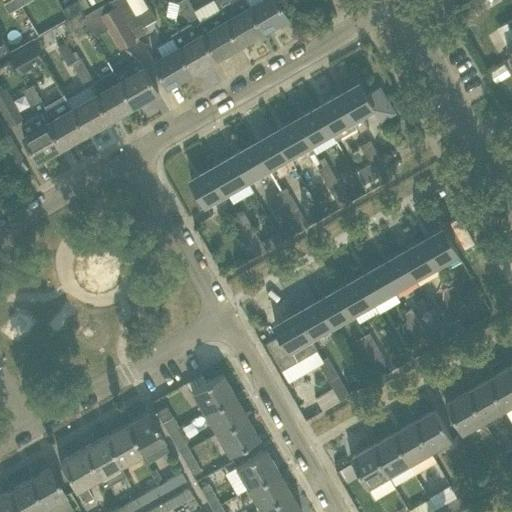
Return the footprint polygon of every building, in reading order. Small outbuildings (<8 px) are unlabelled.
[(9,12),(21,4),(18,0),(8,0),(4,3),(9,12)] [(119,46),(134,37),(112,0),(109,0),(83,16),(88,25),(106,24),(119,46)] [(112,0),(134,37),(146,30),(145,27),(156,21),(144,0),(112,0)] [(190,11),(194,8),(189,0),(179,0),(178,1),(186,13),(190,11)] [(264,31),(250,6),(246,0),(236,0),(221,10),(226,18),(241,45),(241,44),(241,43),(263,30),(264,31)] [(264,31),(265,31),(264,29),(287,16),(288,17),(289,17),(278,0),(261,0),(250,6),(264,31)] [(194,8),(190,11),(186,13),(191,23),(192,25),(197,22),(201,20),(194,8)] [(226,18),(221,10),(220,9),(201,20),(197,22),(217,58),(218,58),(217,57),(240,44),(240,45),(241,45),(226,18)] [(511,20),(497,28),(511,53),(511,20)] [(65,21),(58,25),(61,31),(68,27),(65,21)] [(174,38),(193,72),(193,70),(216,57),(217,58),(197,22),(192,25),(191,23),(171,34),(174,38)] [(25,27),(14,33),(22,46),(32,39),(25,27)] [(76,58),(63,36),(54,41),(68,64),(71,62),(71,61),(76,58)] [(174,38),(159,46),(164,54),(154,60),(169,86),(170,85),(169,84),(192,71),(193,72),(174,38)] [(35,40),(15,56),(25,69),(45,54),(35,40)] [(134,106),(135,105),(134,104),(157,91),(158,92),(159,91),(144,65),(127,49),(108,60),(113,69),(134,106)] [(78,74),(88,68),(80,56),(76,58),(71,61),(71,62),(78,74)] [(90,83),(95,80),(88,68),(78,74),(86,87),(91,84),(90,83)] [(95,93),(111,119),(110,118),(133,104),(134,106),(113,69),(95,80),(90,83),(91,84),(96,93),(95,93)] [(360,83),(339,95),(352,118),(357,127),(358,126),(360,131),(369,127),(362,115),(373,109),(380,120),(395,112),(380,86),(366,93),(360,83)] [(40,96),(33,84),(23,90),(31,102),(40,96)] [(1,88),(0,88),(0,104),(12,125),(22,119),(4,86),(1,88)] [(72,107),(87,133),(87,132),(87,131),(109,118),(110,119),(111,119),(95,93),(72,107)] [(339,95),(318,107),(331,130),(352,118),(339,95)] [(38,114),(42,111),(42,110),(47,107),(40,96),(31,102),(38,114)] [(62,145),(63,146),(64,146),(63,145),(86,132),(86,133),(87,133),(72,107),(56,116),(50,106),(48,108),(47,107),(42,110),(42,111),(62,145)] [(318,107),(297,119),(310,142),(331,130),(318,107)] [(42,111),(38,114),(22,124),(24,135),(39,160),(40,160),(39,159),(62,145),(42,111)] [(310,142),(297,119),(276,131),(289,154),(310,142)] [(276,131),(255,143),(275,178),(276,180),(297,168),(289,154),(276,131)] [(0,144),(10,162),(14,160),(22,155),(10,133),(0,138),(0,144)] [(372,164),(381,159),(370,140),(361,145),(372,164)] [(234,155),(247,178),(254,190),(275,178),(255,143),(234,155)] [(226,190),(247,178),(234,155),(213,167),(226,190)] [(381,159),(372,164),(383,183),(392,177),(381,159)] [(339,182),(329,163),(319,169),(330,187),(339,182)] [(222,193),(226,190),(213,167),(191,180),(205,203),(222,193)] [(339,182),(330,187),(341,207),(350,201),(339,182)] [(289,213),(299,208),(288,188),(278,193),(289,213)] [(308,225),(299,208),(289,213),(299,231),(308,225)] [(256,230),(245,211),(235,217),(246,236),(256,230)] [(444,228),(422,241),(436,264),(457,252),(444,228)] [(256,230),(246,236),(257,255),(267,249),(256,230)] [(401,253),(415,276),(436,264),(422,241),(401,253)] [(415,276),(401,253),(381,265),(394,288),(415,276)] [(394,288),(381,265),(360,277),(373,300),(394,288)] [(466,304),(460,294),(454,284),(448,287),(438,270),(430,275),(440,292),(445,289),(456,310),(466,304)] [(339,288),(352,312),(373,300),(360,277),(339,288)] [(318,300),(331,324),(352,312),(339,288),(318,300)] [(318,300),(297,312),(310,336),(331,324),(318,300)] [(476,322),(466,304),(456,310),(466,327),(476,322)] [(414,334),(424,328),(412,308),(402,313),(414,334)] [(280,334),(267,342),(282,369),(317,349),(310,336),(297,312),(275,325),(280,334)] [(434,346),(424,328),(414,334),(424,351),(434,346)] [(382,352),(370,331),(361,337),(372,357),(382,352)] [(372,357),(372,358),(382,375),(392,370),(382,352),(372,357)] [(330,382),(340,376),(328,356),(319,361),(330,382)] [(488,378),(505,408),(511,403),(511,371),(509,366),(508,366),(508,367),(488,378)] [(191,391),(203,412),(234,394),(222,373),(191,391)] [(350,393),(340,376),(330,382),(340,399),(350,393)] [(467,390),(484,420),(505,408),(488,378),(487,378),(488,378),(468,390),(467,390)] [(467,390),(466,390),(467,390),(447,402),(446,401),(445,402),(463,432),(484,420),(467,390)] [(234,394),(203,412),(215,433),(246,415),(234,394)] [(162,421),(172,415),(166,405),(156,411),(162,421)] [(435,409),(414,420),(431,450),(453,438),(435,408),(434,408),(435,409)] [(162,439),(147,411),(124,424),(140,452),(162,439)] [(168,432),(176,427),(178,426),(172,415),(162,421),(168,432)] [(215,433),(227,454),(258,436),(246,415),(215,433)] [(393,432),(410,462),(431,450),(414,420),(394,432),(393,432)] [(103,436),(119,464),(140,452),(124,424),(103,436)] [(176,427),(168,432),(180,453),(188,448),(176,427)] [(372,444),(389,474),(410,462),(393,432),(373,444),(373,443),(372,444)] [(103,436),(81,448),(97,476),(103,487),(124,474),(119,464),(103,436)] [(372,444),(352,456),(351,456),(368,487),(369,486),(389,474),(372,444)] [(85,483),(97,476),(81,448),(59,460),(82,501),(92,496),(85,483)] [(188,448),(180,453),(192,474),(200,469),(188,448)] [(247,488),(278,470),(265,448),(234,466),(247,488)] [(483,481),(488,489),(511,475),(511,468),(510,465),(489,478),(483,481)] [(27,479),(43,508),(45,511),(63,511),(71,508),(64,495),(65,495),(49,467),(27,479)] [(259,508),(290,490),(278,470),(247,488),(259,508)] [(158,484),(163,492),(185,480),(181,472),(158,484)] [(27,479),(5,491),(16,511),(34,511),(43,508),(27,479)] [(478,484),(457,496),(462,504),(488,489),(483,481),(478,484)] [(211,508),(220,503),(208,482),(199,487),(211,508)] [(137,496),(141,504),(163,492),(158,484),(146,490),(137,496)] [(438,511),(447,511),(462,504),(457,496),(456,496),(450,485),(430,497),(436,508),(438,511)] [(167,498),(172,507),(192,495),(188,487),(167,498)] [(301,511),(302,511),(290,490),(259,508),(260,511),(301,511)] [(16,511),(5,491),(0,494),(0,511),(16,511)] [(115,508),(117,511),(127,511),(141,504),(137,496),(115,508)] [(409,509),(410,511),(438,511),(436,508),(430,497),(409,509)] [(162,511),(172,507),(167,498),(146,511),(162,511)] [(224,511),(220,503),(211,508),(213,511),(224,511)]
